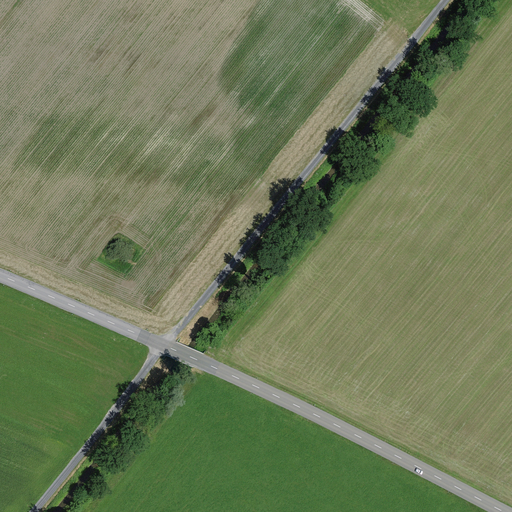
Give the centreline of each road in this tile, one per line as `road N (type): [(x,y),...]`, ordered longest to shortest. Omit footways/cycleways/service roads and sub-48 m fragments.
road 1 (track): [(444,0),(32,511)]
road 2 (tertiary): [(0,275),(324,419),(502,511)]
